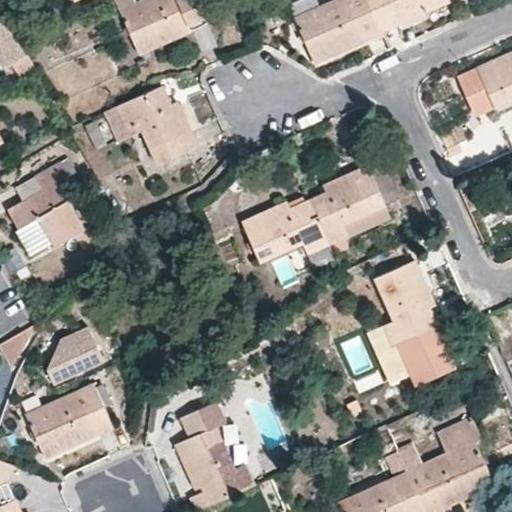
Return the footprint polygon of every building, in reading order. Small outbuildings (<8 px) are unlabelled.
[(131,0),(115,0),(120,10),(134,4),(131,0)] [(119,10),(140,54),(208,23),(196,0),(143,0),(134,4),(120,10),(119,10)] [(301,0),(290,5),(295,19),(320,7),(316,0),(301,0)] [(313,62),(382,31),(367,0),(336,0),(320,7),(295,19),(294,19),(313,62)] [(448,0),(367,0),(382,31),(449,1),(448,0)] [(5,21),(0,23),(0,61),(4,68),(26,55),(5,21)] [(511,51),(477,67),(495,107),(511,99),(511,51)] [(33,67),(26,55),(4,68),(0,70),(10,86),(19,82),(17,77),(33,67)] [(176,101),(169,104),(161,86),(115,107),(125,127),(137,122),(141,131),(156,164),(196,146),(176,101)] [(141,131),(137,122),(125,127),(115,107),(111,109),(104,112),(118,141),(141,131)] [(95,121),(85,127),(96,149),(107,144),(95,121)] [(439,129),(447,146),(466,138),(458,121),(439,129)] [(18,228),(37,217),(55,246),(84,229),(57,183),(69,176),(60,162),(34,177),(41,190),(45,197),(35,201),(33,196),(7,210),(18,228)] [(382,163),(370,167),(386,204),(398,198),(382,163)] [(323,185),(325,192),(290,207),(286,201),(241,221),(260,262),(302,244),(307,254),(347,236),(343,226),(387,206),(386,204),(370,167),(369,165),(323,185)] [(33,196),(35,201),(45,197),(41,190),(33,196)] [(391,217),(387,206),(343,226),(347,236),(391,217)] [(413,261),(375,278),(394,321),(384,325),(393,346),(435,326),(427,309),(433,305),(413,261)] [(103,365),(86,327),(64,336),(48,371),(55,387),(103,365)] [(95,387),(94,384),(25,415),(45,457),(112,426),(104,407),(95,387)] [(103,384),(95,387),(104,407),(112,403),(103,384)] [(227,420),(217,397),(178,416),(188,438),(214,426),(227,420)] [(338,503),(342,511),(431,511),(494,484),(478,449),(484,446),(471,419),(436,435),(445,454),(420,466),(410,447),(398,453),(406,472),(394,478),(338,503)] [(195,489),(201,486),(210,505),(222,499),(236,493),(254,485),(244,464),(234,468),(214,426),(188,438),(175,445),(195,489)] [(394,447),(382,452),(394,478),(406,472),(398,453),(394,447)] [(0,505),(0,506),(14,500),(7,483),(15,466),(0,460),(0,505)] [(281,475),(274,478),(278,488),(285,485),(281,475)] [(241,505),(236,493),(222,499),(227,511),(241,505)] [(19,511),(14,500),(0,506),(0,511),(19,511)]
